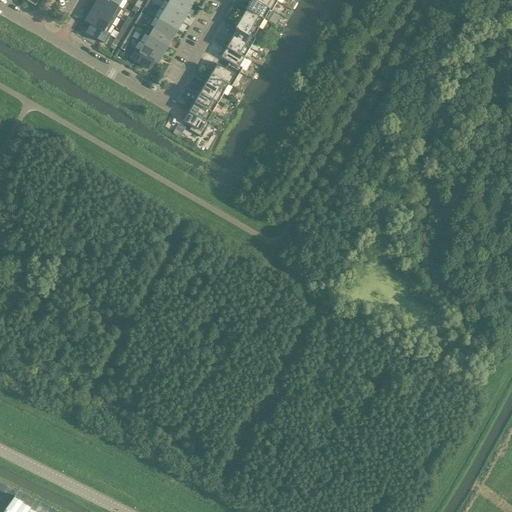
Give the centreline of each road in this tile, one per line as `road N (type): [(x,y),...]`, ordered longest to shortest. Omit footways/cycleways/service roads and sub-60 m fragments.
road 1 (residential): [(228,0),(169,99),(156,101),(58,42)]
road 2 (unclassified): [(120,511),(0,454)]
